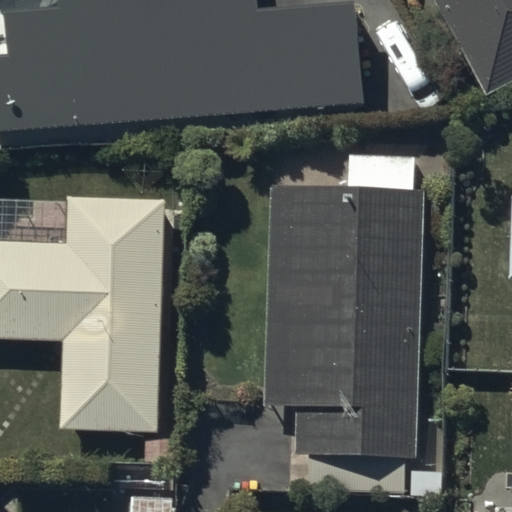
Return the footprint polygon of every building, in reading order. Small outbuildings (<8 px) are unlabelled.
[(249,15),(247,0),(72,0),(74,13),(15,18),(19,61),(0,62),(0,126),(362,98),(354,6),(249,15)] [(511,0),(445,0),(491,86),(511,74),(511,0)] [(423,194),(281,191),(277,395),(308,396),(307,448),(315,448),(315,483),(403,485),(404,455),(418,455),(423,194)] [(163,203),(79,199),(77,246),(0,242),(0,332),(76,335),(72,418),(153,422),(163,203)] [(175,511),(176,495),(138,494),(137,511),(175,511)]
